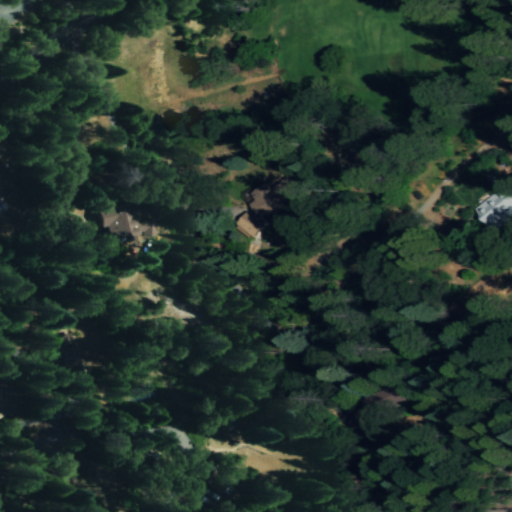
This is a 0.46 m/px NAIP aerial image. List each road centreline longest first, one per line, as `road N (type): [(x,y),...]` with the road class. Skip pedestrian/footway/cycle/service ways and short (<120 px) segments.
road 1 (residential): [(68,29),(138,165),(273,333),(295,343),(329,320),(469,150),(500,129)]
road 2 (tertiary): [(0,78),(108,0)]
